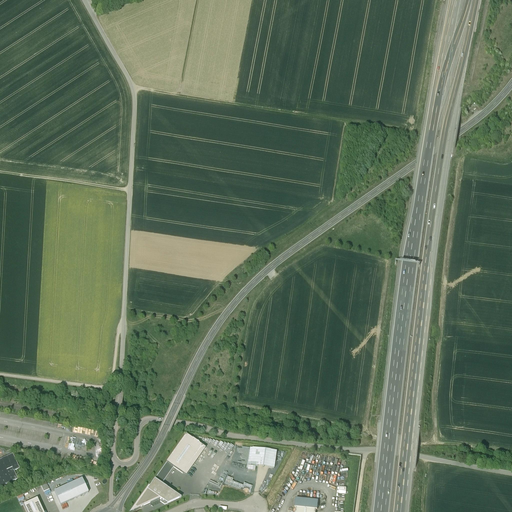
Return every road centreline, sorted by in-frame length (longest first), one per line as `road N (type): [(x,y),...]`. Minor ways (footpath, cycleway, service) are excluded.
road 1 (tertiary): [(511,81),(250,286),(215,328),(136,476)]
road 2 (motorway): [(456,0),(419,209),(382,511)]
road 3 (motorway): [(400,511),(440,166),(471,0)]
road 4 (unclassified): [(112,463),(134,100),(84,0)]
road 5 (unclassified): [(511,473),(148,418),(138,426),(132,461),(112,463)]
road 6 (track): [(435,443),(435,378),(464,155)]
road 7 (track): [(133,87),(409,130)]
road 8 (track): [(389,254),(365,432)]
road 9 (track): [(0,374),(109,386),(123,318)]
road 10 (track): [(306,418),(446,443)]
road 11 (track): [(129,190),(0,171)]
